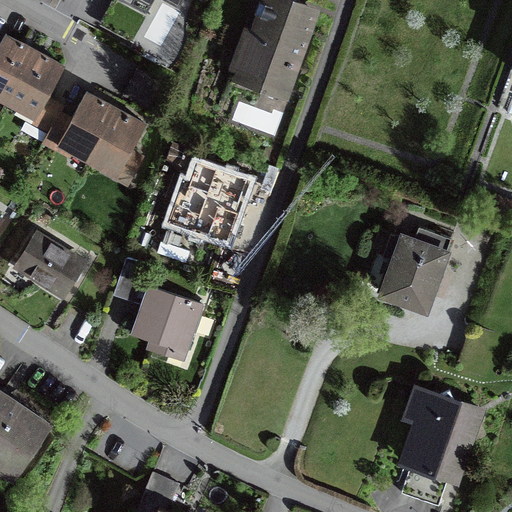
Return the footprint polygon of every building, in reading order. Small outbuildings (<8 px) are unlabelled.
[(291,62),(300,58),(306,40),(304,40),(314,10),(298,4),(295,7),(294,8),(285,5),(287,1),(285,0),(263,0),(256,22),(258,23),(254,33),(246,30),(234,66),(240,68),(238,74),(240,78),(258,85),(263,83),(263,82),(288,91),(294,74),(290,65),(291,64),(291,63),(291,62)] [(0,98),(6,101),(35,49),(20,41),(19,43),(6,36),(7,34),(5,33),(0,42),(0,98)] [(19,109),(17,113),(49,131),(63,105),(47,96),(64,65),(62,64),(61,66),(48,59),(49,57),(35,49),(6,101),(19,109)] [(163,82),(137,68),(130,81),(123,94),(136,101),(149,108),(156,95),(163,82)] [(72,151),(87,159),(116,107),(101,99),(100,101),(87,94),(88,92),(87,91),(75,111),(72,117),(60,111),(64,105),(63,105),(49,131),(46,137),(59,144),(64,135),(77,142),(72,151)] [(129,114),(116,107),(87,159),(102,168),(107,159),(121,167),(124,161),(136,168),(142,158),(130,151),(145,123),(144,122),(142,124),(129,116),(130,115),(129,114)] [(247,178),(197,161),(181,206),(200,213),(194,228),(228,240),(238,212),(231,209),(234,201),(238,202),(247,178)] [(511,199),(495,195),(489,215),(511,222),(511,199)] [(451,237),(419,225),(413,239),(391,231),(382,255),(394,259),(383,292),(425,308),(451,237)] [(83,262),(36,232),(16,264),(64,293),(83,262)] [(186,351),(203,304),(150,285),(133,332),(151,338),(148,347),(149,347),(169,354),(172,346),(186,351)] [(407,415),(416,418),(401,459),(411,463),(401,491),(439,504),(449,476),(467,423),(475,426),(480,409),(454,400),(449,389),(439,394),(417,386),(407,415)] [(0,463),(14,473),(48,424),(13,400),(0,390),(0,463)]
